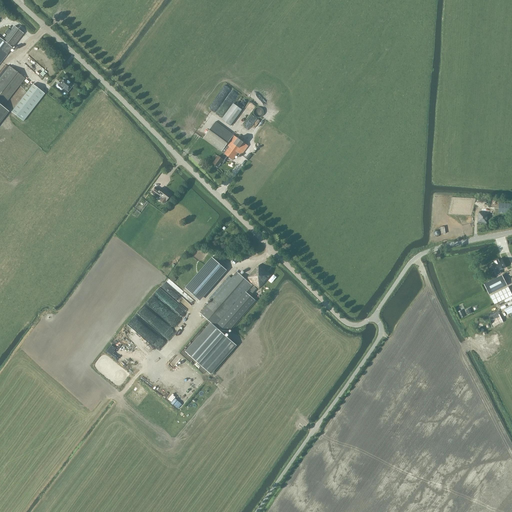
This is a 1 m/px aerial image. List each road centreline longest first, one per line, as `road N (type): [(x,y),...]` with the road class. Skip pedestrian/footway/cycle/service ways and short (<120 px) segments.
road 1 (unclassified): [(374,315),(363,324),(344,322),(15,0)]
road 2 (unclassified): [(256,511),(377,340),(374,315)]
road 3 (track): [(416,257),(511,450)]
road 4 (unclassified): [(374,315),(416,257),(511,232)]
